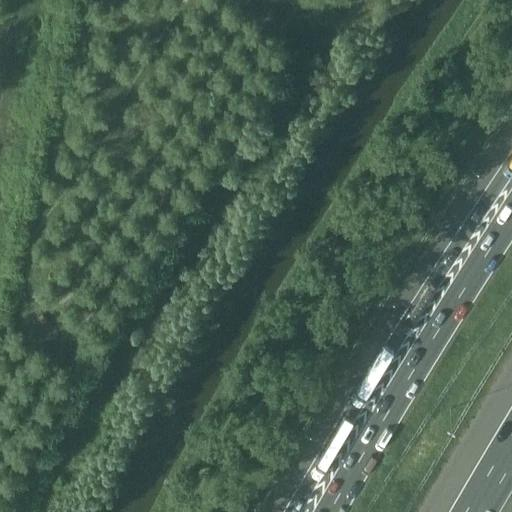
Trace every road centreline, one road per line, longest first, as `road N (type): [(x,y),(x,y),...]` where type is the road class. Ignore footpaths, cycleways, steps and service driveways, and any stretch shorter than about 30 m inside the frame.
road 1 (track): [(187,511),(307,291),(503,0)]
road 2 (motorway): [(511,163),(292,511)]
road 3 (motorway): [(511,217),(330,511)]
